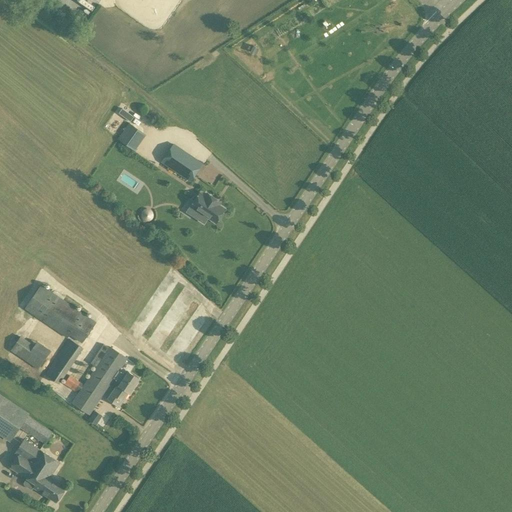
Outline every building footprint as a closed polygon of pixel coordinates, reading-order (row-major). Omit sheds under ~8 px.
[(129,123),(117,139),(135,151),(146,135),(129,123)] [(173,145),(161,162),(183,177),(184,177),(190,181),(195,174),(202,164),(188,155),(173,145)] [(220,203),(214,199),(206,194),(205,196),(200,193),(194,201),(199,205),(192,215),(204,223),(208,217),(216,223),(225,209),(218,205),(220,203)] [(41,284),(24,309),(67,338),(70,334),(82,343),(96,322),(41,284)] [(20,337),(17,341),(11,351),(38,369),(51,350),(37,341),(34,345),(20,336),(20,337)] [(58,384),(83,348),(70,339),(45,375),(58,384)] [(97,367),(85,385),(70,375),(64,384),(79,394),(73,403),(89,414),(127,358),(111,347),(110,348),(103,344),(91,362),(92,364),(97,367)] [(117,386),(128,393),(138,379),(128,372),(125,376),(118,371),(113,379),(119,383),(117,386)] [(128,393),(117,386),(117,387),(116,386),(107,399),(118,407),(128,393)] [(0,435),(10,442),(20,428),(44,444),(52,431),(27,415),(29,413),(0,394),(0,435)] [(88,419),(96,424),(103,416),(95,410),(88,419)] [(32,489),(33,487),(56,502),(66,488),(50,477),(60,462),(25,439),(16,453),(20,455),(11,468),(26,478),(23,483),(24,485),(30,489),(32,489)]
